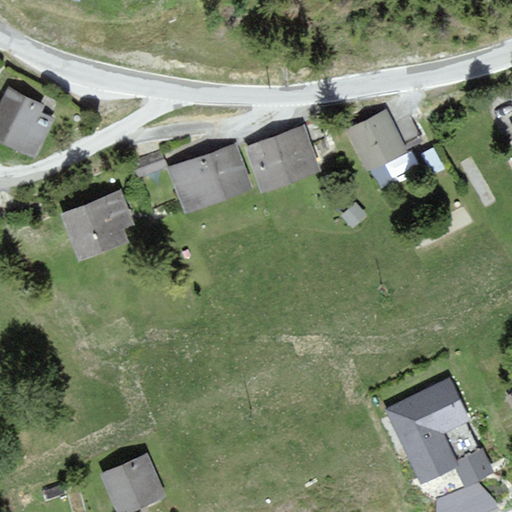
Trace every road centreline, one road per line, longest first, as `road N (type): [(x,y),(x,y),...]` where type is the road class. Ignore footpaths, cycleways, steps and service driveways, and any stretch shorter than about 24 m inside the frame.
road 1 (tertiary): [(188,95),(380,91),(511,54)]
road 2 (residential): [(188,95),(40,173),(0,176)]
road 3 (tertiary): [(0,37),(114,84),(188,95)]
